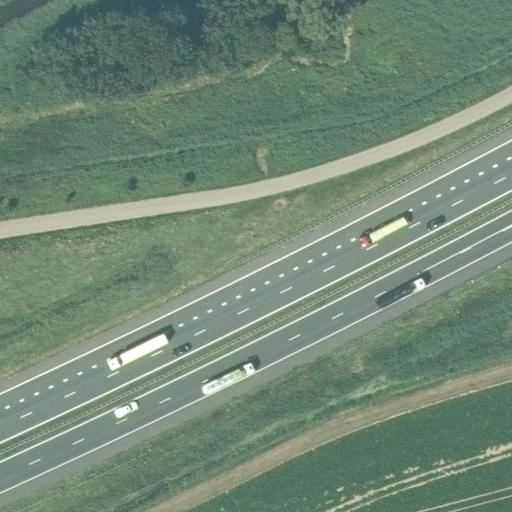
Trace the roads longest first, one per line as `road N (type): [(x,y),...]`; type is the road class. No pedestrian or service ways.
road 1 (motorway): [(0,478),(511,226)]
road 2 (motorway): [(511,173),(0,424)]
road 3 (unclassified): [(0,227),(180,200),(305,170),(511,88)]
